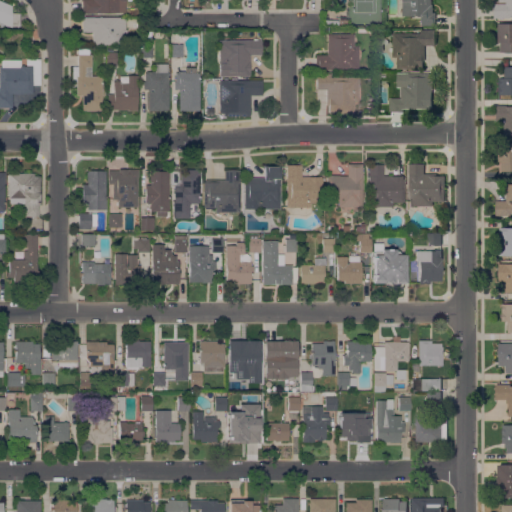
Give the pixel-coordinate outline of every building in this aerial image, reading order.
[(0,22),(0,0),(10,5),(10,12),(19,12),(19,25),(11,25),(11,27),(0,22)] [(96,12),(96,13),(82,13),(82,0),(125,0),(125,12),(96,12)] [(431,0),(431,5),(433,5),(433,13),(435,12),(436,26),(422,26),(422,16),(402,16),(402,0),(431,0)] [(511,16),(510,16),(510,18),(494,18),(494,3),(506,3),(506,2),(499,2),(499,0),(511,0),(511,16)] [(120,16),(120,18),(125,18),(125,29),(126,29),(126,45),(91,45),(91,31),(81,31),(81,16),(120,16)] [(511,23),(511,52),(500,52),(500,42),(497,42),(497,23),(511,23)] [(420,33),(420,30),(434,30),(434,45),(425,45),(425,61),(422,61),(422,69),(397,69),(397,57),(392,57),(392,33),(420,33)] [(315,69),(315,54),(327,54),(327,33),(353,33),(353,45),(358,45),(358,69),(315,69)] [(261,39),(261,54),(250,55),(250,76),(223,76),(223,64),(218,64),(218,39),(261,39)] [(152,57),(140,57),(140,43),(152,43),(152,57)] [(182,43),(182,57),(170,57),(170,43),(182,43)] [(117,65),(105,65),(105,51),(117,51),(117,65)] [(91,76),(101,76),(101,110),(82,110),(81,95),(76,95),(76,78),(72,78),(72,66),(77,66),(77,54),(91,54),(91,76)] [(0,67),(1,67),(1,59),(20,59),(20,65),(31,65),(25,65),(25,58),(39,58),(39,84),(32,84),(32,93),(12,93),(12,107),(0,107),(0,67)] [(155,71),(155,63),(167,63),(167,72),(168,72),(168,109),(166,109),(166,110),(148,110),(148,89),(143,89),(143,81),(144,81),(144,72),(145,72),(145,71),(155,71)] [(185,72),(185,66),(196,66),(196,71),(197,71),(197,72),(199,72),(199,109),(198,109),(198,110),(179,110),(179,89),(174,89),(174,81),(175,81),(175,72),(177,72),(177,71),(185,71),(185,72)] [(511,95),(499,95),(499,78),(504,78),(504,67),(511,66),(511,95)] [(358,76),(358,101),(353,101),(353,112),(328,113),(328,105),(326,105),(326,89),(316,89),(316,73),(330,73),(330,77),(358,76)] [(431,73),(431,76),(432,76),(432,81),(433,81),(433,100),(432,100),(432,109),(404,109),(404,112),(389,112),(389,98),(401,98),(401,85),(405,85),(405,73),(431,73)] [(137,110),(127,110),(127,109),(107,109),(107,94),(113,94),(113,85),(112,85),(112,81),(114,81),(114,79),(117,79),(117,80),(119,80),(119,83),(121,83),(120,76),(131,76),(131,82),(136,82),(137,110)] [(224,80),(224,78),(228,78),(228,80),(231,80),(231,78),(237,78),(237,80),(262,80),(262,94),(250,94),(250,115),(224,115),(224,103),(219,103),(219,80),(224,80)] [(504,121),(496,121),(496,105),(508,105),(508,106),(511,106),(511,135),(504,135),(504,121)] [(511,171),(501,171),(501,162),(498,162),(498,146),(502,146),(502,143),(511,143),(511,171)] [(362,206),(338,206),(338,201),(326,201),(326,176),(327,176),(327,175),(330,175),(330,174),(339,174),(339,175),(347,175),(347,163),(362,163),(362,206)] [(286,207),(286,164),(301,164),(301,176),(321,176),(321,177),(322,177),(322,202),(310,202),(310,207),(286,207)] [(402,175),(402,177),(404,177),(404,201),(392,201),(392,206),(368,206),(368,164),(383,164),(383,175),(402,175)] [(437,174),(437,176),(444,176),(444,201),(433,201),(433,206),(409,206),(409,164),(424,164),(424,174),(437,174)] [(280,208),(256,208),(256,204),(244,204),(244,177),(263,177),(263,166),(280,166),(280,208)] [(137,207),(117,207),(117,199),(112,199),(112,184),(107,184),(107,170),(118,170),(118,169),(138,168),(138,176),(137,176),(137,207)] [(189,203),(189,209),(199,209),(199,216),(189,216),(189,217),(173,217),(173,200),(174,200),(174,184),(171,184),(171,170),(180,170),(180,169),(199,169),(200,202),(197,202),(197,203),(189,203)] [(239,211),(215,211),(215,207),(214,207),(214,208),(205,208),(205,207),(203,207),(203,182),(205,182),(205,179),(224,179),(224,169),(239,169),(239,211)] [(105,209),(95,209),(95,213),(96,225),(90,225),(90,228),(78,228),(78,212),(87,212),(87,203),(82,203),(82,184),(87,183),(87,179),(86,179),(86,172),(86,170),(105,170),(105,209)] [(168,211),(150,211),(150,203),(145,203),(145,184),(149,184),(149,171),(168,171),(168,211)] [(33,173),(33,175),(40,175),(40,203),(38,203),(38,216),(23,216),(23,203),(9,203),(9,198),(8,198),(8,173),(33,173)] [(506,184),(511,184),(511,214),(511,216),(496,216),(496,201),(506,201),(506,184)] [(121,213),(121,227),(107,227),(107,213),(121,213)] [(153,229),(140,229),(140,217),(153,217),(153,229)] [(355,232),(355,219),(364,219),(364,232),(355,232)] [(376,232),(365,232),(365,219),(371,222),(373,224),(376,232)] [(511,255),(498,256),(498,240),(500,240),(500,228),(511,228),(511,255)] [(23,234),(36,234),(36,259),(35,259),(35,280),(24,280),(24,283),(13,283),(13,277),(8,277),(8,259),(23,259),(23,250),(26,250),(26,245),(18,245),(18,241),(14,241),(14,234),(15,234),(15,233),(15,232),(23,232),(23,233),(23,234)] [(94,233),(94,245),(80,245),(80,233),(94,233)] [(370,252),(359,252),(359,240),(352,240),(352,233),(368,233),(368,237),(370,237),(370,252)] [(441,245),(428,245),(428,233),(441,233),(441,245)] [(243,242),(243,234),(248,234),(248,238),(259,238),(259,251),(248,252),(248,251),(243,251),(243,253),(248,253),(248,259),(249,259),(249,262),(251,261),(251,265),(252,265),(252,277),(249,277),(250,283),(232,283),(232,281),(226,281),(226,264),(225,264),(225,245),(235,245),(235,242),(243,242)] [(174,252),(174,235),(185,235),(185,252),(174,252)] [(146,236),(146,238),(148,238),(148,251),(137,251),(137,248),(133,248),(133,237),(146,236)] [(222,237),(222,252),(211,252),(211,238),(222,237)] [(296,238),(296,251),(285,251),(284,238),(296,238)] [(333,252),(321,252),(321,238),(333,238),(333,252)] [(151,244),(163,244),(163,249),(170,249),(170,255),(176,255),(176,258),(175,258),(175,260),(179,260),(179,268),(178,268),(178,283),(151,284),(151,244)] [(208,245),(208,254),(212,254),(212,260),(213,260),(215,262),(215,268),(214,270),(211,270),(212,282),(201,282),(201,281),(188,281),(188,277),(189,277),(189,261),(188,261),(188,245),(208,245)] [(405,283),(392,283),(392,282),(374,282),(374,280),(373,280),(373,251),(381,250),(381,249),(395,249),(395,250),(398,250),(401,254),(404,254),(405,283)] [(441,250),(441,259),(440,259),(440,280),(429,280),(429,283),(418,283),(418,260),(415,260),(415,250),(441,250)] [(126,253),(126,254),(137,254),(137,265),(139,265),(139,281),(134,281),(134,283),(114,284),(114,253),(126,253)] [(361,283),(343,283),(343,280),(337,280),(336,263),(336,256),(346,256),(346,263),(348,263),(348,255),(359,255),(359,261),(361,261),(361,283)] [(262,256),(273,256),(273,258),(276,258),(276,261),(286,261),(286,265),(287,265),(287,283),(262,283),(262,256)] [(300,264),(313,264),(313,257),(325,257),(325,264),(323,264),(323,283),(300,283),(300,264)] [(105,280),(98,280),(98,283),(81,283),(81,261),(93,261),(93,258),(105,258),(105,280)] [(511,264),(511,292),(505,292),(505,281),(499,281),(499,264),(511,264)] [(501,304),(511,304),(511,332),(508,332),(508,321),(502,321),(501,304)] [(40,360),(40,374),(39,374),(39,378),(30,378),(30,374),(29,374),(29,368),(24,368),(24,362),(15,362),(15,340),(32,340),(32,343),(39,343),(39,360),(40,360)] [(77,366),(58,366),(58,359),(51,359),(51,341),(77,340),(77,366)] [(130,343),(130,340),(137,340),(137,341),(150,341),(150,344),(149,344),(149,357),(150,357),(150,366),(138,366),(138,368),(125,368),(125,364),(124,364),(124,359),(125,359),(125,343),(130,343)] [(223,349),(225,349),(225,351),(223,351),(223,355),(224,355),(224,357),(223,357),(223,366),(223,373),(207,374),(205,369),(205,366),(202,366),(202,362),(199,363),(199,341),(216,340),(216,343),(223,343),(223,349)] [(260,365),(236,365),(236,346),(237,346),(237,342),(247,342),(247,340),(260,340),(260,365)] [(317,368),(311,368),(311,343),(322,343),(322,340),(326,340),(326,341),(330,341),(330,340),(333,340),(333,363),(334,363),(334,375),(322,375),(322,368),(317,368)] [(363,340),(363,343),(369,343),(370,360),(359,360),(359,372),(351,372),(351,369),(347,369),(347,365),(342,365),(342,354),(346,354),(346,341),(363,340)] [(430,340),(430,342),(440,342),(440,346),(442,346),(442,365),(418,365),(418,340),(430,340)] [(100,373),(90,373),(90,386),(79,386),(79,372),(90,372),(90,366),(88,366),(88,362),(84,357),(79,357),(78,344),(85,344),(85,341),(106,341),(106,344),(113,343),(113,377),(100,377),(100,373)] [(297,341),(297,376),(288,376),(288,378),(265,378),(265,341),(297,341)] [(408,341),(408,360),(396,360),(396,370),(383,370),(383,369),(373,369),(373,358),(384,358),(383,341),(408,341)] [(162,372),(162,361),(159,361),(159,354),(162,353),(162,343),(187,343),(187,378),(164,378),(164,390),(153,390),(153,385),(152,385),(152,372),(162,372)] [(511,344),(511,373),(506,373),(506,366),(498,366),(498,344),(511,344)] [(128,371),(128,372),(133,372),(133,384),(128,385),(128,386),(122,386),(122,391),(116,391),(116,371),(128,371)] [(201,391),(189,391),(189,372),(201,371),(201,391)] [(311,384),(313,384),(313,391),(300,391),(300,372),(311,371),(311,384)] [(23,388),(6,388),(6,372),(23,372),(23,388)] [(42,372),(54,372),(54,385),(45,385),(45,391),(41,391),(41,385),(42,385),(42,372)] [(249,383),(253,383),(253,389),(237,390),(237,391),(226,391),(226,372),(249,372),(249,383)] [(348,372),(348,377),(356,377),(356,385),(348,385),(347,389),(337,389),(337,385),(336,385),(336,372),(348,372)] [(390,377),(395,377),(395,384),(390,384),(385,384),(385,385),(373,385),(373,372),(385,372),(385,374),(390,374),(390,377)] [(441,378),(441,390),(428,390),(428,378),(441,378)] [(495,385),(510,385),(510,386),(511,386),(511,417),(508,417),(509,403),(506,403),(506,400),(495,400),(495,385)] [(29,392),(41,392),(41,410),(29,410),(29,392)] [(78,392),(78,410),(67,410),(66,392),(78,392)] [(214,410),(214,396),(223,396),(223,392),(225,392),(225,410),(214,410)] [(441,404),(428,404),(428,392),(440,392),(441,404)] [(336,394),(336,410),(324,410),(324,394),(336,394)] [(116,396),(124,396),(124,410),(116,410),(116,396)] [(149,396),(149,397),(151,397),(151,410),(140,410),(140,396),(149,396)] [(189,396),(189,410),(177,410),(177,396),(189,396)] [(262,396),(262,410),(250,410),(250,397),(262,396)] [(299,396),(299,410),(287,410),(287,396),(299,396)] [(372,397),(372,410),(360,410),(360,396),(372,397)] [(409,396),(409,410),(398,410),(397,396),(409,396)] [(104,397),(115,397),(115,410),(115,411),(103,411),(104,397)] [(385,400),(385,399),(392,399),(392,409),(393,409),(393,415),(400,415),(400,421),(403,421),(403,431),(399,431),(399,441),(375,441),(375,400),(385,400)] [(322,405),(322,412),(327,412),(327,417),(329,417),(329,425),(324,425),(325,439),(323,439),(323,440),(317,440),(317,439),(314,439),(314,441),(302,441),(302,413),(301,413),(301,405),(322,405)] [(427,407),(427,420),(429,420),(429,423),(446,423),(446,440),(442,440),(442,442),(416,442),(416,407),(427,407)] [(35,442),(15,442),(15,439),(8,439),(8,417),(7,417),(7,409),(19,409),(19,416),(31,416),(35,425),(35,442)] [(170,423),(179,423),(179,439),(174,439),(174,441),(155,441),(155,410),(170,410),(170,423)] [(202,411),(202,422),(203,422),(203,416),(215,416),(215,420),(218,420),(218,421),(219,421),(219,428),(216,428),(216,441),(199,441),(199,439),(192,439),(192,411),(202,411)] [(53,415),(53,422),(68,422),(68,440),(44,440),(44,416),(53,415)] [(244,417),(244,416),(250,416),(250,417),(252,417),(252,436),(244,436),(244,442),(228,442),(228,417),(244,417)] [(106,439),(100,439),(100,442),(81,442),(81,419),(96,419),(96,424),(106,423),(106,439)] [(367,419),(367,426),(364,426),(364,441),(346,441),(345,439),(338,439),(338,421),(350,421),(350,419),(367,419)] [(119,435),(118,435),(118,433),(118,430),(118,431),(118,428),(118,421),(125,421),(125,423),(134,423),(134,421),(139,421),(139,423),(140,423),(141,440),(132,440),(132,441),(120,441),(120,439),(119,439),(119,435)] [(287,422),(287,440),(279,440),(279,441),(274,441),(274,440),(265,440),(265,422),(287,422)] [(511,425),(511,453),(507,453),(507,448),(505,448),(505,443),(502,443),(502,425),(511,425)] [(511,498),(498,498),(498,490),(497,477),(498,477),(498,466),(511,465),(511,498)] [(112,498),(112,511),(88,511),(88,502),(94,502),(94,498),(112,498)] [(297,511),(273,511),(273,505),(281,505),(281,498),(297,498),(297,511)] [(309,511),(309,498),(334,498),(334,511),(309,511)] [(345,511),(345,502),(355,502),(355,499),(371,498),(371,511),(345,511)] [(411,511),(412,498),(444,498),(444,506),(442,506),(442,511),(411,511)] [(69,499),(69,502),(75,502),(75,511),(52,511),(52,499),(69,499)] [(149,499),(149,511),(125,511),(125,499),(149,499)] [(162,511),(162,502),(167,502),(167,499),(187,499),(187,503),(186,503),(186,511),(162,511)] [(243,500),(258,500),(258,505),(259,505),(259,511),(229,511),(229,503),(230,503),(230,499),(243,499),(243,500)] [(399,499),(399,501),(407,501),(407,511),(383,511),(383,499),(399,499)] [(40,500),(40,511),(16,511),(16,500),(40,500)] [(216,500),(216,502),(223,502),(223,511),(199,511),(199,508),(189,508),(189,500),(216,500)]
